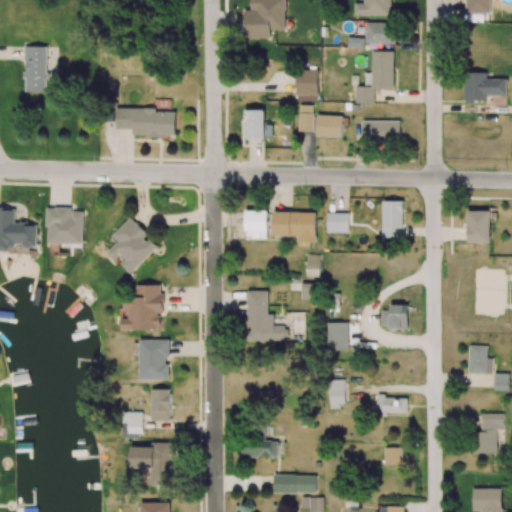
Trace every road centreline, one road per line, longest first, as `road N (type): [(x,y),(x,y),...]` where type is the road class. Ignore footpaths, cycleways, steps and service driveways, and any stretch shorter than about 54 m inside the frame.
road 1 (residential): [(0,169),(511,179)]
road 2 (residential): [(214,511),(211,0)]
road 3 (residential): [(435,511),(434,0)]
